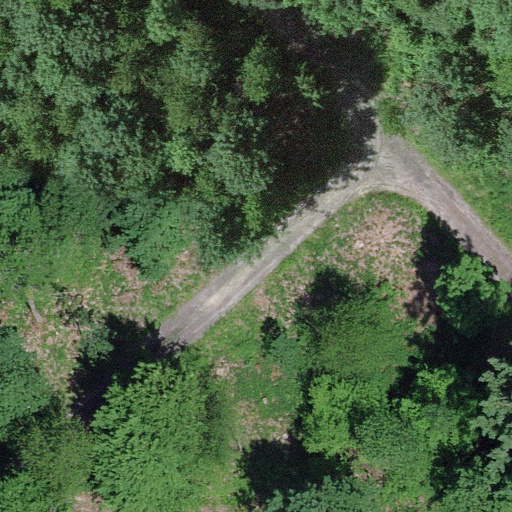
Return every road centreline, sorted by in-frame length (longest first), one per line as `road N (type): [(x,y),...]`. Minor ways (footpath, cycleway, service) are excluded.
road 1 (track): [(365,185),(3,511)]
road 2 (track): [(177,0),(511,339)]
